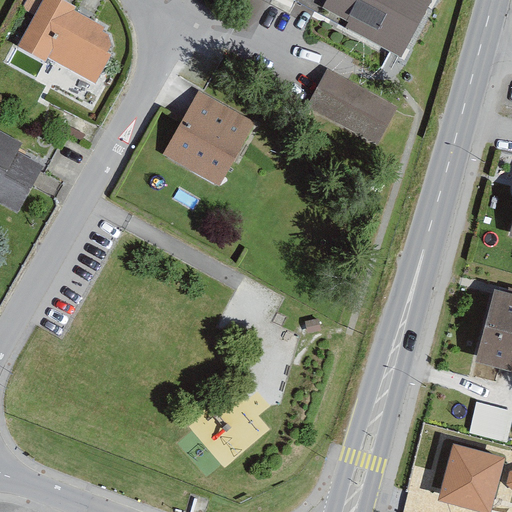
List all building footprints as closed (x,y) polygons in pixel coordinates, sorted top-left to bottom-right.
[(95,86),(110,58),(107,41),(102,38),(104,33),(72,16),(75,10),(56,0),(29,0),(23,13),(35,20),(18,51),(46,66),(49,61),(95,86)] [(403,61),(433,0),(331,0),(325,13),(350,25),(346,33),(403,61)] [(383,95),(327,70),(309,108),(365,134),(383,95)] [(219,189),(253,126),(198,96),(164,160),(219,189)] [(22,147),(0,135),(0,208),(17,217),(42,170),(17,157),(22,147)] [(511,300),(495,296),(477,368),(511,376),(511,300)] [(511,421),(511,415),(476,407),(469,436),(506,446),(511,421)] [(491,458),(464,452),(459,469),(449,467),(441,500),(492,511),(493,511),(502,479),(487,475),(491,458)]
